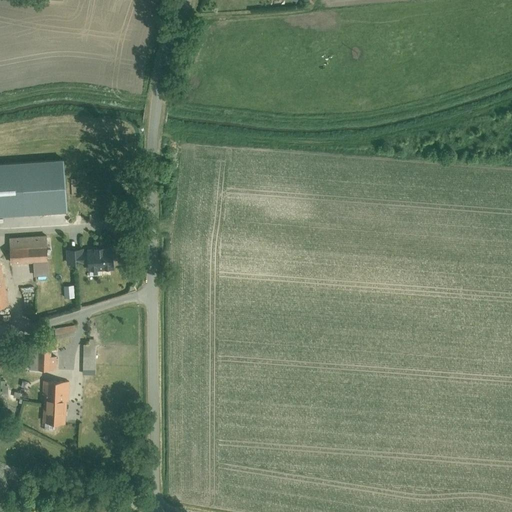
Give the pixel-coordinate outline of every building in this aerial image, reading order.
[(0,214),(67,211),(64,161),(0,164),(0,214)] [(13,237),(14,264),(49,262),(47,236),(13,237)] [(114,268),(113,248),(89,250),(90,269),(114,268)] [(83,260),(82,249),(68,249),(69,261),(83,260)] [(0,311),(10,310),(3,263),(0,263),(0,311)] [(31,339),(30,369),(57,370),(58,339),(31,339)] [(44,382),(44,425),(71,425),(71,383),(44,382)]
